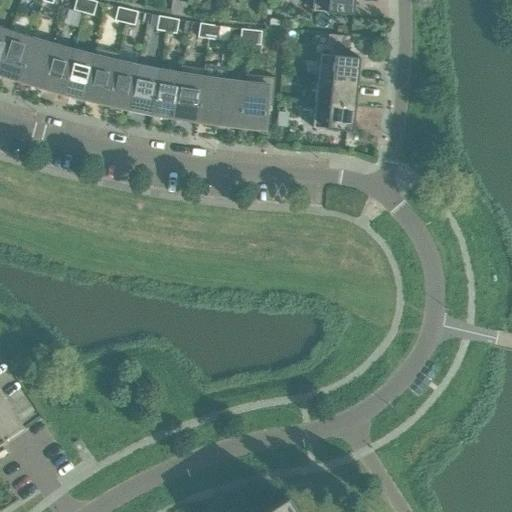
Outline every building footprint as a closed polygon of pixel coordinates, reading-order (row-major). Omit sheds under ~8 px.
[(83,13),(86,0),(76,0),(73,10),(83,13)] [(93,16),(97,2),(89,0),(86,0),(83,13),(93,16)] [(184,14),(186,2),(173,0),(172,0),(170,11),(184,14)] [(353,15),(354,0),(313,0),(313,11),(353,15)] [(124,23),(128,9),(118,7),(114,21),(124,23)] [(134,25),(138,12),(128,9),(124,23),(134,25)] [(166,32),(169,18),(158,16),(156,30),(166,32)] [(176,34),(179,20),(169,18),(166,32),(176,34)] [(208,39),(210,25),(200,23),(198,37),(208,39)] [(218,40),(220,27),(210,25),(208,39),(218,40)] [(0,60),(10,31),(0,27),(0,60)] [(250,44),(251,30),(241,29),(240,43),(250,44)] [(260,45),(261,31),(251,30),(250,44),(260,45)] [(18,78),(30,37),(26,36),(10,31),(0,60),(0,76),(9,79),(10,76),(18,78)] [(39,88),(52,44),(30,37),(18,78),(26,81),(25,84),(39,88)] [(62,91),(73,50),(67,48),(52,44),(39,88),(53,92),(54,89),(62,91)] [(106,102),(116,61),(118,53),(95,48),(93,55),(81,100),(97,104),(98,100),(106,102)] [(81,100),(93,55),(73,50),(62,91),(70,93),(69,97),(81,100)] [(357,82),(360,57),(319,54),(317,78),(357,82)] [(128,111),(137,65),(116,61),(106,102),(115,104),(114,108),(128,111)] [(151,112),(159,70),(137,65),(128,111),(142,114),(143,110),(151,112)] [(196,119),(203,77),(204,69),(181,66),(179,73),(171,119),(187,121),(187,118),(196,119)] [(171,119),(179,73),(159,70),(151,112),(159,113),(159,117),(171,119)] [(272,106),(275,77),(245,75),(245,82),(239,125),(241,125),(265,127),(267,105),(272,106)] [(218,126),(224,80),(203,77),(196,119),(204,120),(204,124),(218,126)] [(355,107),(357,82),(317,78),(315,103),(355,107)] [(239,125),(245,82),(224,80),(218,126),(232,127),(233,124),(239,125)] [(352,131),(355,107),(315,103),(312,128),(352,131)] [(278,112),(277,126),(288,127),(289,113),(278,112)] [(275,511),(298,511),(292,501),(275,511)]
